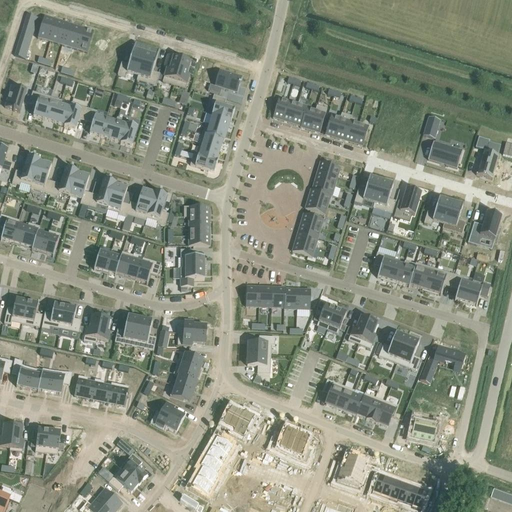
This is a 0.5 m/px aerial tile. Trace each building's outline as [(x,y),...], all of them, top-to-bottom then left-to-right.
[(44,18),(38,40),(50,43),(56,21),(44,18)] [(56,21),(50,43),(50,44),(63,47),(69,25),(57,22),(56,21)] [(69,25),(63,47),(74,51),(81,29),(69,25)] [(81,29),(74,51),(86,55),(87,55),(93,33),(81,29)] [(92,51),(89,60),(96,62),(111,66),(108,74),(115,76),(121,57),(117,55),(121,42),(103,37),(99,53),(92,51)] [(121,64),(117,76),(118,76),(126,78),(127,74),(138,77),(136,82),(137,82),(145,54),(133,51),(129,66),(122,64),(121,64)] [(145,54),(137,82),(156,87),(160,75),(153,73),(157,58),(145,54)] [(166,70),(162,83),(174,87),(182,60),(173,58),(169,70),(166,70)] [(182,60),(174,87),(183,89),(185,90),(190,77),(187,76),(190,63),(182,60)] [(33,66),(30,74),(36,76),(39,68),(33,66)] [(210,86),(208,92),(220,96),(222,89),(237,94),(242,78),(219,71),(214,87),(210,86)] [(11,87),(5,109),(13,111),(13,112),(20,114),(26,92),(11,87)] [(32,93),(29,106),(36,108),(33,118),(44,121),(51,99),(32,93)] [(214,97),(211,105),(215,106),(212,116),(231,122),(234,111),(224,108),(226,100),(214,97)] [(51,99),(44,121),(54,124),(61,102),(51,99)] [(279,99),(273,119),(282,122),(288,102),(279,99)] [(61,102),(54,124),(64,127),(64,128),(72,104),(71,104),(69,109),(60,107),(61,102)] [(288,102),(282,122),(291,125),(297,105),(288,102)] [(72,104),(64,128),(75,131),(78,121),(85,123),(89,110),(82,108),(82,107),(72,104)] [(297,105),(291,125),(300,128),(300,129),(307,108),(297,105)] [(307,108),(300,129),(310,132),(317,107),(315,112),(307,109),(307,108)] [(317,107),(310,132),(319,135),(327,110),(317,107)] [(89,110),(85,123),(92,125),(89,135),(100,138),(106,120),(95,117),(97,113),(89,110)] [(331,116),(325,136),(334,139),(342,115),(341,114),(340,119),(331,116)] [(342,115),(334,139),(344,142),(351,117),(342,115)] [(205,125),(227,132),(230,122),(231,122),(212,116),(212,117),(210,126),(205,125)] [(351,117),(344,142),(353,145),(359,125),(350,122),(352,118),(351,117)] [(429,118),(423,137),(434,140),(440,122),(429,118)] [(106,120),(100,138),(111,141),(117,119),(115,123),(106,120)] [(117,119),(111,141),(120,144),(120,145),(121,145),(128,122),(117,119)] [(128,122),(121,145),(131,149),(137,129),(127,126),(128,122)] [(382,128),(377,145),(386,148),(386,149),(392,150),(402,153),(406,139),(415,142),(420,126),(406,122),(403,134),(382,128)] [(205,125),(202,136),(224,142),(227,132),(205,125)] [(359,125),(353,145),(363,148),(369,128),(359,125)] [(203,136),(200,146),(220,152),(223,142),(224,143),(224,142),(202,136),(201,136),(203,136)] [(478,138),(475,149),(485,152),(485,153),(484,153),(477,176),(476,175),(476,176),(492,181),(492,180),(491,180),(498,157),(496,156),(498,148),(489,145),(490,142),(478,138)] [(428,161),(457,170),(462,152),(433,143),(428,161)] [(511,145),(506,144),(503,156),(511,158),(511,145)] [(193,155),(193,156),(217,163),(217,162),(220,152),(200,146),(197,156),(193,155)] [(0,147),(0,170),(9,173),(12,165),(4,163),(8,150),(1,148),(0,147)] [(193,156),(190,166),(214,174),(217,163),(193,156)] [(16,172),(12,184),(20,187),(20,185),(31,188),(30,190),(31,190),(40,162),(35,160),(35,159),(29,158),(28,158),(23,174),(16,172)] [(40,162),(31,190),(50,196),(54,184),(47,182),(51,166),(40,163),(40,162)] [(320,163),(317,173),(337,179),(340,170),(320,163)] [(54,184),(50,196),(53,197),(58,198),(59,194),(70,197),(78,173),(73,172),(73,171),(67,169),(67,170),(66,170),(61,186),(54,184)] [(285,169),(283,179),(296,182),(298,173),(285,169)] [(78,173),(70,197),(81,201),(80,205),(88,208),(92,195),(85,193),(89,178),(78,175),(78,173)] [(317,173),(314,182),(335,188),(337,179),(317,173)] [(358,191),(354,204),(362,206),(363,201),(374,205),(381,182),(369,178),(365,193),(358,191)] [(282,180),(279,191),(293,194),(296,183),(282,180)] [(92,195),(88,208),(96,210),(97,205),(108,209),(116,185),(111,183),(111,182),(105,181),(105,182),(104,181),(99,197),(92,195)] [(311,191),(332,198),(335,188),(314,182),(312,191),(311,191)] [(381,182),(374,205),(373,209),(392,215),(396,203),(389,201),(393,185),(381,182)] [(116,185),(108,209),(127,214),(131,204),(130,204),(129,207),(123,205),(127,190),(116,186),(116,185)] [(398,202),(393,219),(400,221),(402,213),(411,216),(414,217),(421,196),(421,194),(420,194),(407,190),(406,189),(406,191),(402,203),(398,202)] [(131,204),(127,214),(134,216),(133,218),(146,222),(154,194),(154,193),(154,195),(142,191),(137,206),(131,204)] [(311,191),(308,201),(328,207),(330,198),(332,198),(311,191)] [(154,194),(146,222),(147,220),(158,223),(157,226),(165,228),(168,216),(161,213),(166,197),(165,197),(165,196),(160,194),(159,195),(154,194)] [(427,212),(423,225),(431,227),(433,222),(444,226),(442,230),(443,230),(451,203),(439,199),(434,214),(427,212)] [(308,201),(305,210),(325,216),(328,207),(308,201)] [(463,206),(451,203),(443,230),(462,236),(465,224),(458,221),(463,206)] [(184,208),(184,218),(209,218),(209,208),(184,208)] [(474,224),(468,244),(477,247),(480,237),(495,241),(502,218),(486,213),(482,227),(474,224)] [(303,215),(300,225),(320,231),(323,221),(303,215)] [(1,216),(0,218),(0,229),(4,231),(1,241),(1,242),(2,241),(12,244),(18,222),(1,216)] [(184,218),(184,219),(189,219),(188,228),(209,228),(209,218),(184,218)] [(18,222),(12,244),(17,245),(16,247),(22,248),(29,225),(28,225),(27,229),(18,227),(19,222),(18,222)] [(29,225),(22,248),(27,250),(27,249),(32,250),(32,252),(39,228),(29,225)] [(300,225),(298,234),(318,240),(320,231),(300,225)] [(39,228),(32,252),(43,255),(49,232),(47,237),(38,234),(40,228),(39,228)] [(188,228),(188,238),(209,238),(209,228),(188,228)] [(49,232),(43,255),(53,258),(52,258),(53,259),(60,236),(49,232)] [(298,234),(295,243),(315,249),(318,240),(298,234)] [(188,238),(188,248),(209,248),(209,238),(188,238)] [(295,243),(292,253),(312,259),(315,249),(295,243)] [(110,256),(105,274),(115,277),(122,253),(112,250),(110,256)] [(193,251),(180,252),(180,260),(183,260),(183,270),(180,270),(205,270),(205,265),(204,265),(204,260),(204,259),(193,259),(193,251)] [(100,252),(94,271),(95,271),(105,274),(110,256),(100,253),(100,252)] [(122,253),(115,277),(116,278),(116,276),(121,277),(120,279),(126,280),(133,257),(122,253)] [(377,254),(373,267),(380,269),(377,279),(378,279),(383,280),(383,282),(388,283),(394,262),(393,264),(383,261),(385,257),(377,254)] [(133,257),(126,280),(131,282),(131,280),(136,282),(143,260),(142,262),(133,259),(133,257)] [(143,260),(136,282),(146,285),(146,286),(147,286),(150,275),(157,278),(161,265),(143,260)] [(394,262),(388,283),(393,285),(393,283),(398,285),(405,263),(405,262),(404,265),(394,262)] [(405,263),(398,285),(408,288),(408,289),(409,289),(416,265),(415,265),(415,266),(405,263)] [(416,265),(409,289),(410,287),(420,290),(426,268),(416,265)] [(426,268),(420,290),(425,292),(424,293),(430,295),(437,271),(426,268)] [(180,270),(180,289),(193,289),(193,281),(204,281),(204,275),(205,275),(205,270),(180,270)] [(437,271),(430,295),(435,296),(435,295),(440,296),(440,297),(441,297),(444,287),(451,289),(455,276),(437,271)] [(455,276),(451,289),(458,291),(455,301),(455,302),(456,301),(466,304),(471,286),(461,283),(462,279),(455,276)] [(471,286),(466,304),(476,307),(475,308),(476,308),(480,297),(487,299),(490,287),(482,285),(481,289),(471,286)] [(246,288),(246,308),(259,309),(259,289),(246,288)] [(259,289),(259,309),(271,309),(272,289),(259,289)] [(272,289),(271,309),(284,310),(284,290),(272,289)] [(297,291),(284,290),(284,310),(297,311),(297,291)] [(297,291),(297,311),(310,312),(310,291),(297,291)] [(7,309),(4,325),(11,326),(12,323),(22,325),(27,301),(22,300),(21,302),(16,300),(13,311),(7,309)] [(27,301),(22,325),(39,329),(42,317),(36,315),(38,305),(27,303),(28,301),(27,301)] [(44,314),(41,330),(49,331),(50,328),(60,331),(65,307),(60,305),(60,307),(55,306),(55,305),(54,305),(52,316),(44,314)] [(325,306),(316,328),(327,332),(336,309),(331,307),(330,308),(325,306)] [(65,307),(60,331),(78,334),(81,322),(74,320),(76,309),(75,309),(75,310),(70,309),(71,308),(65,307)] [(336,309),(327,332),(338,336),(346,314),(336,310),(336,309)] [(86,329),(84,343),(95,345),(101,319),(92,317),(89,330),(86,329)] [(117,331),(115,344),(134,348),(140,320),(128,317),(124,333),(117,331)] [(353,329),(348,342),(359,347),(369,321),(361,318),(356,330),(353,329)] [(101,319),(95,345),(96,345),(97,341),(108,343),(110,334),(107,333),(110,320),(101,319)] [(140,320),(134,348),(153,352),(156,339),(149,338),(152,322),(140,320)] [(369,321),(359,347),(370,351),(375,338),(373,337),(378,324),(369,321)] [(179,323),(178,335),(206,337),(206,328),(193,327),(193,324),(179,323)] [(383,346),(378,358),(397,365),(407,339),(396,334),(390,349),(383,346)] [(178,335),(177,347),(187,348),(192,348),(192,345),(205,346),(206,337),(178,335)] [(248,345),(247,356),(271,357),(271,347),(274,347),(275,339),(259,338),(258,345),(248,345)] [(407,339),(397,365),(415,373),(420,361),(413,358),(419,343),(407,339)] [(433,356),(420,385),(430,389),(439,368),(445,370),(446,367),(464,372),(468,359),(446,353),(445,359),(433,356)] [(177,364),(177,365),(199,372),(202,362),(180,355),(177,364)] [(247,356),(247,367),(257,368),(257,375),(270,376),(271,357),(247,356)] [(0,360),(0,384),(1,384),(3,374),(10,375),(12,363),(0,360)] [(15,360),(12,376),(19,377),(16,388),(17,388),(17,387),(27,390),(32,367),(22,365),(23,362),(15,360)] [(177,365),(173,375),(197,383),(196,382),(199,372),(177,365)] [(32,367),(27,390),(38,392),(38,393),(43,368),(42,369),(32,367)] [(43,368),(38,393),(39,391),(49,393),(54,370),(43,368)] [(54,370),(49,393),(60,395),(62,385),(69,387),(72,374),(54,370)] [(173,375),(173,376),(177,377),(174,384),(173,387),(193,394),(197,383),(173,375)] [(78,378),(74,398),(83,400),(87,380),(78,378)] [(87,380),(83,400),(91,401),(95,381),(94,384),(87,382),(88,380),(87,380)] [(95,381),(91,401),(99,403),(104,383),(95,381)] [(327,381),(322,393),(329,396),(325,406),(336,410),(344,388),(327,381)] [(104,383),(99,403),(108,405),(112,385),(111,385),(111,387),(103,386),(104,383)] [(112,385),(108,405),(116,407),(120,387),(112,385)] [(120,387),(116,407),(124,408),(126,401),(127,401),(127,398),(126,398),(129,388),(120,387)] [(173,387),(170,398),(174,399),(190,404),(193,394),(173,387)] [(344,388),(336,410),(346,414),(354,392),(344,388)] [(354,392),(346,414),(356,418),(365,395),(362,401),(353,397),(355,392),(354,392)] [(365,395),(356,418),(357,417),(366,421),(375,399),(365,395)] [(375,399),(366,421),(376,425),(385,403),(375,399)] [(385,403),(376,425),(377,426),(377,425),(387,429),(396,407),(385,403)] [(156,413),(180,426),(185,418),(173,412),(174,409),(166,405),(160,415),(156,413)] [(232,410),(228,418),(248,428),(254,418),(245,413),(244,416),(232,410)] [(156,413),(150,424),(163,431),(164,428),(176,434),(180,426),(156,413)] [(228,418),(224,426),(235,432),(234,435),(242,439),(248,428),(228,418)] [(415,418),(410,439),(434,445),(438,423),(437,425),(437,427),(435,427),(414,423),(415,418)] [(0,441),(0,451),(10,452),(12,430),(3,429),(2,442),(0,441)] [(12,430),(10,452),(22,454),(23,444),(20,444),(21,431),(12,430)] [(277,438),(272,450),(279,453),(281,448),(291,452),(298,435),(287,431),(283,440),(277,438)] [(37,433),(35,451),(46,452),(48,434),(37,433)] [(48,434),(46,452),(57,454),(60,435),(48,434)] [(298,435),(291,452),(300,456),(299,460),(306,463),(311,452),(304,449),(308,439),(298,435)] [(217,440),(211,450),(227,459),(233,449),(217,440)] [(211,450),(206,459),(222,468),(227,459),(211,450)] [(206,459),(200,468),(202,469),(216,477),(222,468),(206,459)] [(341,470),(338,479),(349,483),(357,462),(348,459),(344,471),(341,470)] [(357,462),(349,483),(360,487),(364,478),(361,477),(365,465),(357,462)] [(128,465),(121,473),(138,488),(145,480),(128,465)] [(202,469),(197,479),(213,488),(218,479),(216,477),(202,469)] [(121,473),(113,482),(130,497),(138,488),(121,473)] [(378,476),(372,493),(381,496),(387,479),(378,476)] [(197,479),(191,489),(207,498),(213,488),(197,479)] [(387,479),(381,496),(389,498),(395,482),(387,479)] [(395,482),(389,498),(397,501),(402,485),(395,482)] [(83,491),(83,492),(87,495),(92,488),(88,485),(83,491)] [(402,485),(397,501),(404,504),(410,488),(402,485)] [(410,488),(404,504),(412,507),(418,490),(410,488)] [(32,511),(50,511),(52,508),(43,504),(47,496),(35,490),(27,510),(32,511)] [(418,490),(412,507),(421,510),(427,493),(418,490)] [(105,491),(95,502),(106,511),(116,511),(122,506),(105,491)] [(0,493),(0,511),(4,511),(9,502),(0,498),(0,497),(2,494),(0,493)] [(11,494),(8,501),(19,505),(22,498),(11,494)] [(87,503),(79,511),(106,511),(95,502),(91,507),(87,503)]
